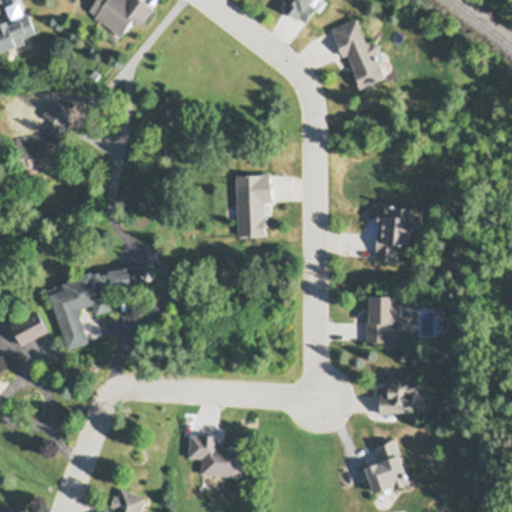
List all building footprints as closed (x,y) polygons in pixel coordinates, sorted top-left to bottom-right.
[(122,33),(96,14),(97,12),(90,7),(95,0),(150,0),(153,2),(153,4),(154,5),(142,21),(134,15),(122,33)] [(311,0),(317,4),(306,19),(300,14),(301,12),(301,11),(298,15),(283,4),(285,0),(311,0)] [(37,30),(24,35),(26,39),(16,43),(16,41),(0,48),(0,19),(8,16),(10,21),(21,16),(20,14),(29,10),(37,30)] [(333,26),(357,15),(368,39),(370,37),(371,41),(375,39),(379,40),(381,45),(380,48),(376,51),(386,73),(361,84),(356,74),(358,73),(354,66),(355,66),(348,51),(344,52),(336,35),(337,34),(333,26)] [(90,73),(95,67),(100,71),(95,77),(90,73)] [(16,135),(28,132),(51,128),(58,118),(73,127),(55,149),(50,150),(51,157),(31,162),(30,158),(22,161),(16,135)] [(238,233),(237,172),(249,170),(262,171),(262,170),(272,170),(272,173),(271,173),(271,180),(274,180),(274,182),(273,182),(273,196),(274,196),(274,199),(265,199),(266,213),(267,213),(267,216),(266,216),(266,222),(268,222),(268,224),(265,224),(265,230),(267,230),(267,233),(263,234),(263,233),(238,233)] [(413,204),(412,218),(414,218),(413,228),(410,228),(409,240),(403,240),(403,241),(398,241),(397,258),(377,257),(378,248),(376,248),(378,229),(379,229),(380,218),(378,218),(379,210),(386,210),(386,201),(392,202),(392,199),(396,199),(396,201),(400,201),(400,203),(413,204)] [(64,281),(63,280),(78,275),(77,273),(92,267),(93,270),(100,268),(101,271),(110,270),(110,267),(127,264),(127,265),(129,265),(128,263),(151,261),(151,268),(153,268),(155,269),(156,271),(156,272),(156,273),(156,275),(155,277),(153,278),(152,278),(151,278),(149,278),(148,277),(147,277),(132,278),(132,285),(112,288),(111,277),(103,278),(113,306),(97,311),(94,301),(78,306),(89,340),(68,347),(51,292),(51,291),(50,288),(55,286),(55,284),(64,281)] [(367,293),(371,293),(371,291),(396,292),(396,318),(401,318),(401,341),(388,341),(388,339),(367,339),(367,293)] [(12,322),(38,308),(49,328),(23,343),(12,322)] [(439,336),(452,339),(451,347),(437,345),(439,336)] [(390,368),(414,369),(413,380),(419,380),(419,394),(415,394),(415,403),(413,403),(413,410),(400,409),(400,413),(379,412),(379,409),(380,409),(381,394),(380,394),(380,392),(386,392),(386,379),(389,379),(390,368)] [(456,411),(463,412),(462,420),(455,419),(456,411)] [(242,474),(202,472),(203,455),(190,455),(191,432),(199,432),(199,431),(219,432),(218,444),(225,445),(225,442),(236,443),(236,445),(244,446),(242,474)] [(375,491),(366,464),(379,460),(379,461),(382,460),(377,445),(386,442),(385,440),(394,437),(405,470),(407,470),(408,475),(407,475),(409,481),(392,487),(391,485),(375,491)] [(122,486),(147,495),(140,511),(104,511),(105,510),(104,509),(106,506),(114,509),(115,505),(110,504),(112,501),(115,494),(114,494),(115,492),(119,494),(122,486)]
